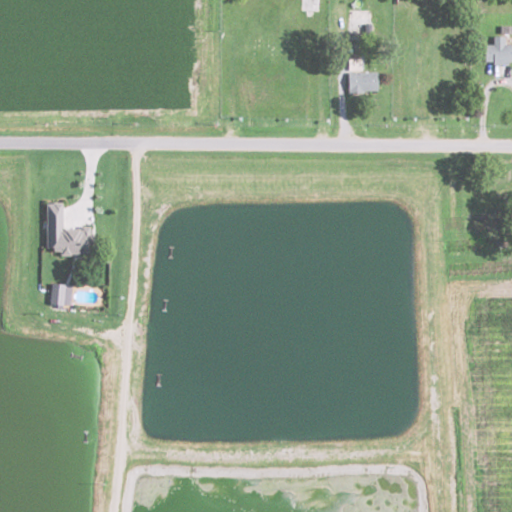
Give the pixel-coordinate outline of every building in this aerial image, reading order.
[(511,43),(505,44),(505,36),(493,36),(494,43),(485,44),(485,63),(511,62),(511,43)] [(362,58),(350,58),(350,68),(362,68),(362,58)] [(378,71),(349,72),(349,91),(378,91),(378,71)] [(47,202),(46,249),(59,249),(59,254),(90,254),(91,227),(63,227),(63,202),(47,202)] [(50,304),(71,306),(72,284),(51,283),(50,304)]
